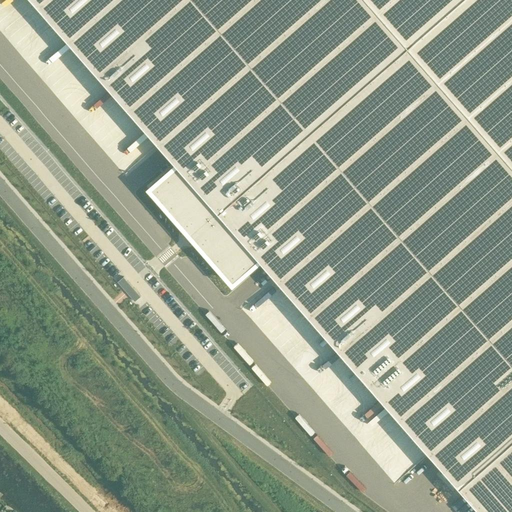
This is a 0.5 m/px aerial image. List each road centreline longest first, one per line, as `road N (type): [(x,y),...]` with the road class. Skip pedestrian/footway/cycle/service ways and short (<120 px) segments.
road 1 (unclassified): [(346,511),(171,382),(0,188)]
road 2 (track): [(232,511),(0,242)]
road 3 (tertiary): [(0,426),(86,511)]
